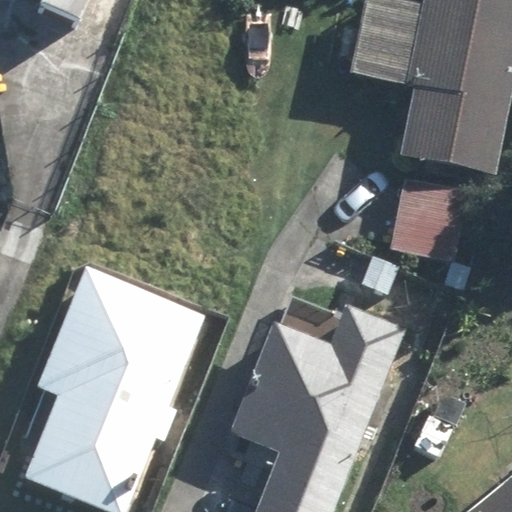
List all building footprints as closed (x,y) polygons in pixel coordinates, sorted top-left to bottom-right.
[(43,0),(37,15),(79,33),(93,0),(43,0)] [(413,97),(399,166),(496,184),(511,100),(511,0),(424,0),(422,13),(363,1),(347,84),(413,97)] [(154,222),(188,129),(118,103),(84,197),(154,222)] [(405,186),(391,256),(455,269),(468,198),(405,186)] [(84,276),(35,395),(57,403),(23,487),(85,511),(128,511),(205,325),(84,276)] [(345,313),(328,354),(270,330),(226,440),(277,461),(256,511),(337,511),(408,338),(345,313)] [(511,511),(511,480),(472,511),(511,511)]
